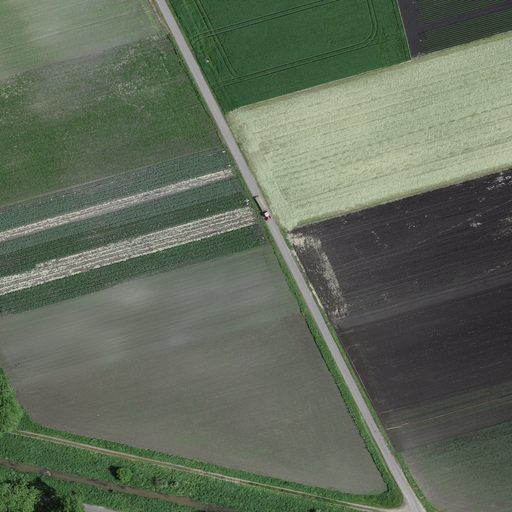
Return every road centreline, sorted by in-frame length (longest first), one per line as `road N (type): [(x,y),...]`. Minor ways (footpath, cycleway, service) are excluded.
road 1 (track): [(161,0),(417,511)]
road 2 (track): [(0,430),(398,511)]
